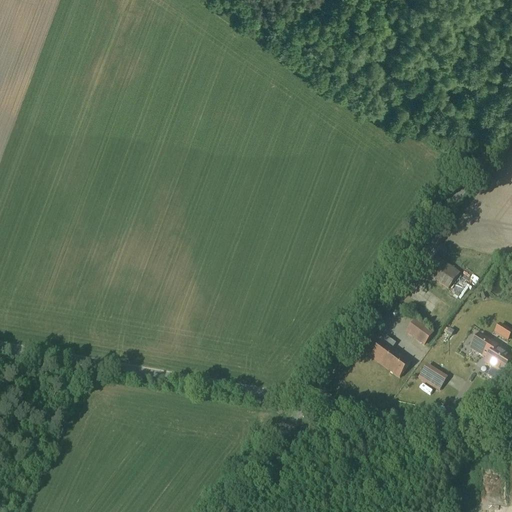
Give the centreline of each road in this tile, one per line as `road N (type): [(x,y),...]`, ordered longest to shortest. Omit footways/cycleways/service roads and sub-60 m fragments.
road 1 (unclassified): [(306,402),(511,130)]
road 2 (unclassified): [(0,347),(306,402)]
road 3 (unclassified): [(306,402),(511,432)]
road 4 (unclassified): [(225,511),(306,402)]
